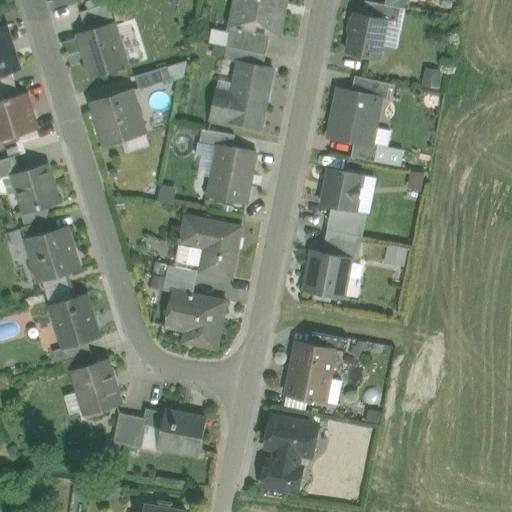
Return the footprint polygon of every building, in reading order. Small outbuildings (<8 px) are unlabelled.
[(246,0),(246,5),(235,3),(230,27),(231,27),(270,35),(279,36),(286,0),(246,0)] [(385,0),(385,4),(400,8),(408,9),(410,0),(385,0)] [(385,4),(365,1),(362,14),(387,19),(386,20),(397,22),(400,8),(391,6),(385,4)] [(108,3),(80,13),(86,31),(114,23),(108,3)] [(362,14),(355,13),(347,52),(379,59),(386,20),(387,19),(362,14)] [(86,31),(78,34),(92,77),(127,66),(114,23),(86,31)] [(0,26),(0,74),(11,71),(18,69),(5,25),(1,27),(0,26)] [(270,35),(231,27),(227,46),(266,54),(270,35)] [(266,54),(227,46),(225,59),(238,62),(239,61),(263,66),(266,54)] [(263,66),(239,61),(238,62),(231,97),(215,94),(210,119),(260,129),(272,68),(263,66)] [(175,64),(136,77),(140,89),(179,77),(175,64)] [(11,71),(0,74),(0,87),(14,83),(11,71)] [(390,83),(355,76),(352,92),(379,97),(379,98),(387,100),(390,83)] [(14,83),(0,87),(0,100),(18,95),(14,83)] [(352,92),(340,89),(335,113),(330,137),(354,142),(370,145),(370,143),(374,121),(379,98),(379,97),(352,92)] [(116,102),(93,109),(104,145),(129,138),(127,131),(143,125),(132,90),(114,96),(116,102)] [(0,100),(0,128),(3,138),(0,138),(0,140),(3,140),(21,134),(37,129),(26,93),(18,95),(0,100)] [(234,135),(202,129),(199,143),(218,146),(218,145),(232,148),(234,135)] [(21,134),(3,140),(9,158),(14,156),(27,153),(21,134)] [(370,145),(354,142),(351,157),(374,161),(378,145),(370,143),(370,145)] [(232,148),(218,145),(218,146),(208,196),(246,203),(256,153),(232,148)] [(0,160),(0,178),(13,175),(19,172),(14,156),(9,158),(0,160)] [(13,175),(19,194),(24,212),(14,215),(15,216),(21,214),(49,206),(59,203),(47,164),(19,172),(13,175)] [(363,175),(329,168),(321,204),(356,211),(363,175)] [(422,176),(410,174),(407,188),(420,191),(422,176)] [(13,175),(0,178),(0,192),(19,194),(13,175)] [(47,219),(49,206),(21,214),(25,226),(47,219)] [(241,227),(185,216),(181,238),(179,238),(179,239),(181,239),(176,261),(201,266),(200,272),(231,278),(241,227)] [(25,240),(34,238),(34,236),(51,230),(47,219),(25,226),(22,227),(25,240)] [(67,228),(52,232),(51,230),(34,236),(34,238),(41,259),(33,261),(40,282),(47,280),(70,272),(80,270),(67,228)] [(362,236),(327,229),(322,253),(351,258),(358,260),(362,236)] [(322,253),(312,251),(304,289),(317,292),(316,297),(330,299),(331,294),(343,297),(351,258),(322,253)] [(194,270),(169,265),(166,277),(192,282),(194,270)] [(70,272),(47,280),(50,290),(74,283),(70,272)] [(192,282),(166,277),(164,290),(171,291),(172,290),(190,294),(192,282)] [(50,290),(54,304),(78,296),(74,283),(50,290)] [(190,294),(172,290),(171,291),(165,326),(186,330),(183,342),(217,348),(226,301),(190,294)] [(54,304),(50,305),(63,348),(87,341),(100,337),(87,293),(78,296),(54,304)] [(348,339),(313,332),(310,344),(335,349),(346,351),(348,339)] [(87,341),(63,348),(53,351),(57,363),(62,361),(91,352),(87,341)] [(310,344),(297,341),(286,394),(325,402),(335,349),(310,344)] [(91,352),(62,361),(66,373),(72,371),(72,370),(94,363),(91,352)] [(94,363),(72,370),(72,371),(79,391),(84,410),(86,414),(121,403),(107,359),(94,363)] [(79,391),(68,395),(73,413),(84,410),(79,391)] [(147,408),(144,418),(147,418),(142,447),(141,448),(157,451),(158,446),(165,411),(147,408)] [(207,418),(165,410),(165,411),(158,446),(199,455),(207,418)] [(144,418),(120,413),(114,442),(142,447),(147,418),(144,418)] [(318,425),(271,416),(266,446),(276,448),(274,462),(297,467),(299,453),(312,455),(318,425)] [(274,462),(267,461),(262,484),(298,491),(302,468),(274,462)] [(29,511),(24,498),(17,501),(21,511),(29,511)]
